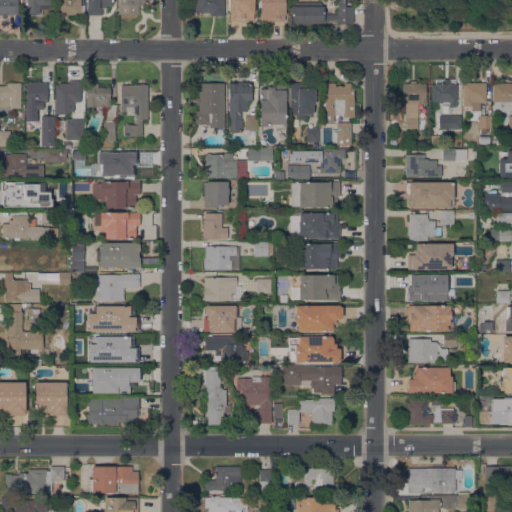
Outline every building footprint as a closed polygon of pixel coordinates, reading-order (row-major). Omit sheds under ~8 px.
[(0,0),(18,0),(18,13),(9,13),(9,15),(6,15),(6,17),(2,17),(2,14),(0,14),(0,0)] [(27,0),(51,0),(51,8),(39,8),(39,13),(27,13),(27,0)] [(80,0),(80,14),(66,14),(66,15),(63,14),(55,14),(55,0),(80,0)] [(87,14),(87,0),(113,0),(113,5),(107,5),(107,8),(102,8),(102,14),(87,14)] [(118,0),(150,0),(151,4),(139,4),(139,13),(118,13),(118,0)] [(224,0),(224,15),(211,15),(211,12),(210,12),(207,13),(205,13),(203,12),(195,12),(195,0),(224,0)] [(254,0),(254,20),(249,20),(249,21),(242,21),(230,21),(230,15),(229,15),(229,0),(254,0)] [(285,0),(285,10),(285,14),(284,14),(284,20),(274,20),(274,21),(266,21),(266,19),(261,19),(261,13),(260,13),(260,0),(285,0)] [(353,23),(337,23),(337,20),(323,20),(323,23),(307,23),(307,24),(302,24),(302,23),(292,23),(292,15),(291,15),(291,5),(294,5),(294,1),(320,1),(320,6),(324,6),(324,13),(337,13),(337,6),(338,6),(338,0),(345,0),(345,6),(353,6),(353,23)] [(457,106),(449,105),(449,100),(431,101),(431,84),(435,84),(435,83),(443,82),(444,78),(448,78),(448,82),(449,82),(449,83),(456,83),(457,106)] [(55,84),(60,84),(60,82),(69,82),(69,80),(79,80),(79,84),(80,84),(80,101),(75,101),(75,103),(74,103),(74,110),(67,110),(67,112),(55,112),(55,84)] [(410,83),(410,80),(416,80),(416,83),(425,83),(425,99),(426,99),(426,103),(418,103),(418,130),(405,130),(405,100),(402,100),(402,83),(410,83)] [(20,107),(9,107),(9,110),(0,110),(0,85),(5,85),(5,83),(7,83),(7,82),(21,82),(20,107)] [(43,101),(43,109),(37,109),(37,120),(25,120),(25,100),(26,100),(26,90),(25,90),(25,87),(26,87),(26,82),(31,82),(39,82),(47,82),(47,101),(43,101)] [(87,83),(92,83),(92,82),(94,82),(94,83),(98,83),(98,87),(103,87),(111,87),(111,94),(109,94),(109,106),(101,106),(101,110),(95,110),(88,110),(88,106),(86,106),(87,83)] [(195,124),(195,110),(199,110),(199,102),(197,102),(197,98),(198,98),(198,82),(216,82),(223,82),(224,126),(209,126),(209,124),(195,124)] [(229,82),(252,82),(252,101),(247,101),(247,110),(240,111),(240,120),(241,120),(241,132),(229,132),(229,82)] [(271,124),(271,126),(260,126),(259,89),(267,88),(267,86),(272,86),(271,82),(286,82),(286,91),(285,91),(286,124),(271,124)] [(290,82),(299,82),(299,85),(307,85),(307,88),(314,87),(314,90),(315,90),(315,91),(316,91),(316,95),(315,95),(315,99),(316,99),(316,101),(315,101),(315,104),(312,104),(312,105),(314,105),(314,113),(313,113),(313,114),(311,114),(307,114),(307,118),(305,118),(305,119),(300,119),(298,119),(298,114),(296,114),(296,115),(293,115),(293,114),(290,114),(290,82)] [(322,122),(322,114),(321,114),(320,100),(324,99),(324,82),(335,82),(335,86),(344,86),(344,82),(350,82),(350,88),(353,88),(353,100),(354,100),(354,116),(343,116),(334,116),(334,122),(322,122)] [(463,82),(486,82),(486,101),(483,101),(483,102),(480,102),(480,110),(472,110),(472,105),(463,105),(463,82)] [(497,83),(497,82),(511,83),(511,110),(509,110),(509,111),(494,111),(494,101),(493,101),(493,83),(497,83)] [(120,111),(120,105),(121,85),(135,85),(135,84),(140,84),(141,83),(143,83),(144,84),(147,84),(146,118),(142,118),(142,135),(129,135),(129,136),(123,136),(123,124),(125,124),(125,123),(127,123),(127,124),(135,124),(135,113),(134,113),(134,111),(133,111),(133,106),(125,106),(125,111),(120,111)] [(54,145),(41,145),(41,115),(54,115),(54,145)] [(71,115),(84,115),(85,129),(71,129),(71,115)] [(245,115),(257,115),(257,129),(245,129),(245,115)] [(460,129),(439,129),(439,115),(460,115),(463,115),(463,120),(460,120),(460,129)] [(479,115),(491,115),(491,127),(486,127),(486,132),(480,132),(480,127),(479,127),(479,115)] [(114,134),(115,134),(115,140),(104,140),(104,121),(114,121),(114,134)] [(337,122),(350,122),(351,144),(337,144),(337,122)] [(306,141),(306,128),(319,128),(319,141),(306,141)] [(10,145),(0,145),(0,130),(10,130),(10,145)] [(441,136),(441,146),(431,146),(431,136),(441,136)] [(44,161),(44,148),(66,148),(66,161),(44,161)] [(272,148),(272,160),(247,160),(247,148),(272,148)] [(319,173),(319,161),(301,162),(301,160),(292,160),(292,151),(300,151),(300,150),(320,150),(320,148),(344,148),(344,157),(340,157),(340,172),(319,173)] [(442,160),(442,148),(454,148),(455,160),(442,160)] [(102,177),(102,176),(91,176),(90,161),(85,161),(85,160),(72,160),(72,149),(97,149),(97,161),(107,161),(107,156),(118,156),(118,152),(136,152),(136,153),(140,153),(140,167),(138,167),(138,176),(102,177)] [(455,159),(455,149),(467,149),(467,159),(455,159)] [(511,150),(511,176),(496,176),(496,174),(495,174),(495,167),(496,167),(496,164),(507,164),(507,158),(502,158),(502,156),(501,156),(501,152),(502,152),(502,150),(511,150)] [(247,172),(247,179),(237,179),(237,177),(225,177),(225,176),(205,176),(205,161),(206,161),(206,160),(205,159),(204,156),(206,155),(206,153),(210,153),(210,154),(223,153),(232,152),(232,159),(245,159),(245,172),(247,172)] [(25,176),(25,177),(1,177),(1,159),(3,159),(3,154),(10,154),(10,153),(22,153),(22,154),(25,154),(25,164),(43,164),(43,176),(25,176)] [(427,176),(427,175),(409,175),(409,176),(405,176),(405,154),(425,154),(425,158),(428,158),(428,160),(436,160),(436,165),(441,165),(441,176),(427,176)] [(297,178),(297,176),(290,177),(290,175),(286,175),(286,164),(309,164),(309,178),(297,178)] [(283,170),(283,178),(274,178),(274,170),(283,170)] [(0,182),(4,182),(4,181),(22,180),(22,183),(38,183),(39,191),(49,191),(49,197),(51,197),(51,205),(26,205),(3,206),(3,190),(0,190),(0,182)] [(139,180),(139,194),(134,194),(134,196),(136,196),(136,207),(105,207),(105,201),(101,201),(101,198),(93,198),(93,183),(100,182),(100,181),(139,180)] [(511,180),(511,192),(501,192),(501,180),(511,180)] [(204,181),(227,181),(227,188),(228,188),(228,193),(227,193),(227,204),(217,205),(217,207),(204,207),(204,181)] [(291,182),(299,182),(299,181),(339,181),(340,195),(337,195),(337,206),(298,206),(298,205),(291,205),(291,182)] [(410,207),(410,197),(409,197),(409,194),(407,194),(405,190),(405,187),(405,185),(406,183),(407,182),(408,182),(408,181),(453,181),(453,206),(450,206),(450,207),(410,207)] [(511,197),(511,209),(487,209),(487,194),(500,194),(500,197),(511,197)] [(54,210),(54,212),(55,212),(55,218),(54,218),(54,222),(41,222),(41,210),(54,210)] [(440,210),(454,210),(454,223),(440,223),(440,210)] [(139,225),(134,225),(134,226),(136,226),(136,238),(105,238),(105,231),(100,231),(100,225),(94,225),(94,213),(100,213),(100,212),(139,212),(139,225)] [(203,219),(205,219),(205,212),(221,212),(222,227),(227,227),(227,238),(220,238),(220,237),(203,237),(203,219)] [(298,237),(298,235),(297,235),(297,224),(298,224),(298,221),(299,221),(299,212),(337,212),(337,220),(338,220),(338,223),(340,223),(340,237),(298,237)] [(511,212),(511,223),(496,223),(496,212),(511,212)] [(409,240),(409,235),(407,235),(407,221),(409,221),(409,213),(427,213),(427,217),(428,217),(428,220),(435,220),(435,226),(441,226),(441,236),(427,236),(427,240),(409,240)] [(58,237),(49,237),(49,238),(30,238),(30,237),(29,237),(29,238),(24,238),(24,237),(2,237),(2,232),(1,231),(1,228),(2,228),(2,223),(9,223),(9,219),(12,219),(12,214),(28,214),(28,215),(29,215),(29,217),(28,217),(28,226),(42,226),(49,226),(49,227),(58,227),(58,237)] [(296,233),(296,214),(288,214),(288,232),(296,233)] [(511,228),(511,240),(498,240),(498,228),(511,228)] [(254,255),(253,241),(268,241),(268,255),(254,255)] [(5,242),(18,242),(18,248),(25,248),(25,256),(26,256),(26,258),(25,258),(25,260),(23,260),(23,262),(25,262),(25,265),(23,265),(23,269),(4,269),(5,242)] [(138,242),(138,244),(140,244),(140,250),(138,250),(138,257),(140,257),(140,265),(138,265),(138,267),(100,267),(100,242),(138,242)] [(299,269),(298,252),(300,252),(299,243),(340,242),(340,256),(337,256),(337,268),(299,269)] [(407,268),(407,254),(413,254),(413,249),(415,249),(415,242),(452,242),(452,254),(450,254),(450,268),(407,268)] [(71,243),(84,243),(84,265),(89,265),(89,271),(70,271),(70,258),(71,258),(71,243)] [(204,269),(204,267),(204,259),(204,257),(205,257),(205,245),(236,245),(236,248),(237,248),(237,251),(236,251),(236,254),(229,254),(229,259),(231,259),(231,269),(204,269)] [(509,271),(496,271),(496,258),(509,259),(509,271)] [(22,301),(22,300),(5,300),(5,291),(4,291),(4,272),(12,272),(12,279),(26,279),(26,283),(30,283),(30,289),(39,288),(39,301),(22,301)] [(69,272),(69,283),(59,283),(59,272),(69,272)] [(460,283),(460,272),(473,272),(473,283),(460,283)] [(121,274),(121,273),(139,273),(139,286),(124,287),(124,290),(124,293),(123,293),(123,297),(124,297),(124,300),(96,300),(96,301),(92,301),(92,299),(96,299),(96,291),(92,291),(92,278),(97,278),(97,274),(121,274)] [(337,274),(337,281),(338,281),(338,285),(340,285),(340,299),(298,299),(298,282),(299,282),(299,274),(337,274)] [(204,300),(204,276),(236,276),(236,279),(237,279),(237,282),(236,282),(236,285),(240,285),(240,299),(231,299),(231,300),(204,300)] [(256,277),(271,277),(271,293),(256,292),(256,277)] [(430,300),(430,299),(413,299),(413,300),(409,300),(408,291),(407,278),(427,278),(427,282),(431,282),(431,284),(436,284),(436,283),(446,283),(446,299),(430,300)] [(495,302),(495,290),(509,290),(509,302),(495,302)] [(20,348),(20,354),(10,354),(10,349),(9,345),(10,345),(10,333),(8,333),(8,311),(9,311),(9,303),(30,303),(30,305),(26,305),(26,306),(21,306),(21,311),(22,311),(22,312),(24,312),(24,320),(22,320),(22,331),(30,331),(30,329),(43,329),(43,335),(43,348),(20,348)] [(87,312),(86,330),(133,331),(134,315),(128,315),(129,305),(94,304),(94,312),(87,312)] [(202,333),(202,305),(235,305),(235,333),(202,333)] [(340,305),(340,306),(342,306),(342,317),(340,317),(340,319),(336,319),(336,323),(333,323),(333,325),(333,327),(332,330),(331,331),(297,331),(297,322),(294,322),(294,305),(340,305)] [(449,321),(449,324),(446,324),(447,330),(410,330),(410,325),(409,325),(409,319),(407,319),(407,305),(449,305),(449,306),(453,306),(453,312),(454,312),(454,321),(449,321)] [(40,321),(29,321),(29,315),(28,315),(28,311),(29,311),(29,308),(40,308),(40,321)] [(107,310),(138,310),(138,333),(134,333),(134,340),(120,341),(120,351),(107,351),(107,310)] [(508,321),(508,333),(495,333),(495,321),(508,321)] [(443,346),(443,334),(461,334),(461,345),(456,345),(456,346),(443,346)] [(241,335),(241,346),(245,346),(245,350),(248,350),(248,360),(214,360),(214,355),(215,355),(215,349),(205,349),(205,335),(241,335)] [(331,335),(333,337),(333,339),(333,341),(333,343),(336,343),(336,347),(340,347),(339,360),(336,363),(294,363),(294,345),(297,344),(296,336),(331,335)] [(511,336),(511,362),(503,362),(503,336),(511,336)] [(134,346),(128,346),(128,337),(87,337),(87,361),(134,362),(134,346)] [(408,338),(430,338),(430,341),(436,341),(436,342),(441,348),(448,348),(447,360),(436,359),(436,362),(408,361),(408,338)] [(282,384),(282,365),(315,365),(315,366),(332,366),(332,365),(341,365),(341,383),(334,383),(334,393),(333,393),(333,394),(320,394),(320,392),(313,392),(313,387),(311,387),(311,380),(309,380),(309,384),(282,384)] [(70,377),(71,366),(84,366),(84,377),(70,377)] [(449,367),(449,376),(451,376),(451,381),(455,381),(455,391),(451,391),(451,392),(407,392),(407,378),(412,378),(412,373),(415,373),(414,372),(414,371),(414,370),(415,368),(415,367),(416,367),(449,367)] [(511,367),(511,393),(503,394),(503,381),(501,381),(501,375),(502,375),(502,367),(511,367)] [(243,404),(243,395),(241,395),(241,390),(236,390),(237,377),(251,377),(251,376),(251,369),(261,369),(261,376),(271,376),(271,419),(272,419),(272,423),(257,422),(257,408),(259,408),(259,404),(243,404)] [(204,370),(217,370),(217,376),(220,376),(220,379),(221,379),(221,383),(220,383),(220,387),(223,387),(223,389),(226,389),(226,406),(225,406),(225,410),(224,410),(224,424),(207,424),(207,416),(205,416),(204,370)] [(96,383),(96,372),(137,372),(138,393),(95,393),(95,383),(96,383)] [(0,381),(25,381),(25,412),(26,412),(26,414),(9,414),(9,411),(0,411),(0,381)] [(66,381),(66,412),(66,414),(49,414),(49,411),(35,411),(35,381),(66,381)] [(136,420),(126,420),(126,421),(119,421),(119,424),(109,424),(109,423),(89,423),(89,421),(87,419),(87,416),(89,415),(89,406),(87,404),(87,401),(89,400),(89,398),(102,398),(118,399),(118,397),(121,397),(121,396),(139,396),(139,415),(136,417),(136,420)] [(427,423),(427,424),(409,424),(409,416),(408,416),(408,411),(407,411),(407,402),(409,402),(409,397),(427,397),(427,414),(432,414),(432,415),(433,415),(433,410),(435,410),(435,404),(431,404),(431,396),(440,396),(440,407),(454,407),(454,409),(455,409),(455,422),(454,422),(454,423),(427,423)] [(317,399),(317,397),(334,397),(334,410),(332,410),(332,424),(314,423),(311,423),(311,412),(299,411),(299,423),(287,423),(287,408),(298,408),(298,399),(317,399)] [(280,418),(273,418),(272,403),(280,403),(280,418)] [(497,421),(497,406),(510,406),(509,421),(497,421)] [(472,426),(464,426),(464,415),(471,415),(472,426)] [(7,492),(7,483),(5,483),(5,473),(12,473),(12,474),(19,474),(19,472),(28,472),(28,469),(47,469),(47,471),(50,471),(50,465),(64,465),(64,480),(52,480),(52,492),(7,492)] [(92,491),(89,491),(89,479),(92,479),(92,465),(132,465),(132,471),(138,471),(138,493),(114,492),(92,492),(92,491)] [(484,480),(484,466),(498,466),(498,465),(511,465),(511,477),(498,477),(498,480),(484,480)] [(205,490),(205,480),(215,480),(215,466),(242,466),(242,475),(241,475),(241,482),(228,482),(228,490),(205,490)] [(430,491),(430,487),(427,487),(427,490),(422,490),(422,492),(408,492),(408,468),(455,467),(455,469),(462,469),(462,478),(455,478),(455,491),(430,491)] [(257,469),(271,468),(272,491),(258,492),(257,469)] [(333,484),(338,484),(338,493),(294,493),(294,482),(295,482),(295,468),(333,468),(333,484)] [(457,494),(458,494),(458,491),(470,491),(471,508),(458,509),(457,494)] [(505,495),(505,505),(496,505),(496,511),(483,511),(483,495),(505,495)] [(13,511),(13,509),(1,509),(1,496),(14,496),(14,499),(33,499),(33,496),(48,496),(48,511),(13,511)] [(138,500),(138,511),(103,511),(103,497),(125,497),(137,496),(137,500),(138,500)] [(246,497),(246,505),(247,505),(247,511),(209,511),(209,507),(205,507),(205,497),(246,497)] [(296,511),(296,508),(294,508),(294,497),(320,497),(320,503),(334,503),(334,508),(338,508),(338,511),(296,511)] [(410,511),(408,511),(408,499),(440,499),(440,508),(439,508),(439,511),(410,511)]
